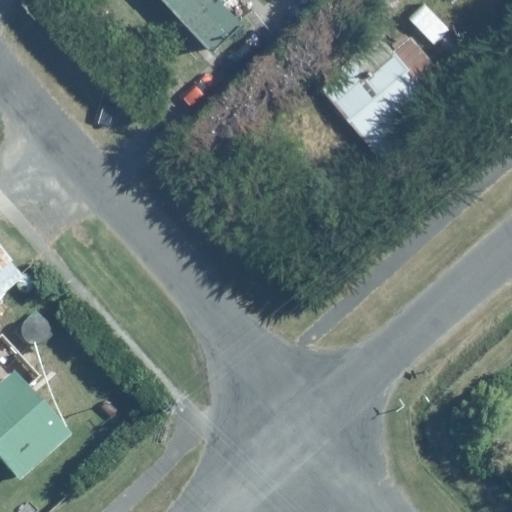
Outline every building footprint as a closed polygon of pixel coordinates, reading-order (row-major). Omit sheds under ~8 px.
[(248,0),(165,0),(211,47),(253,5),(248,0)] [(431,0),(398,0),(380,17),(417,57),(453,23),(431,0)] [(380,27),(317,81),(383,158),(446,104),(380,27)] [(0,247),(0,273),(13,262),(0,247)] [(0,332),(0,460),(18,480),(71,431),(28,384),(46,367),(8,325),(0,332)]
